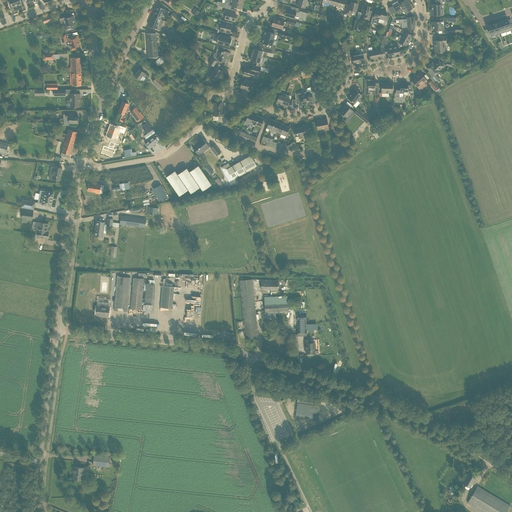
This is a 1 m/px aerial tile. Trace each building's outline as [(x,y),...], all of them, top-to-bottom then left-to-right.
[(242,3),(232,0),(229,0),(228,5),(231,6),(241,9),(242,3)] [(307,1),(302,0),(298,0),(297,6),(305,8),(307,1)] [(400,6),(399,7),(398,6),(394,9),(395,12),(399,11),(409,4),(407,1),(406,0),(404,0),(398,4),(400,6)] [(356,12),(357,8),(358,3),(351,1),(350,5),(347,4),(346,7),(345,12),(344,14),(351,16),(352,11),(356,12)] [(409,4),(399,11),(400,13),(403,11),(407,16),(410,16),(408,12),(412,9),(411,7),(409,4)] [(430,12),(431,16),(436,15),(441,15),(443,15),(442,8),(441,9),(440,5),(435,5),(435,4),(431,4),(431,8),(432,8),(432,11),(430,12)] [(363,18),(369,20),(370,15),(372,11),(369,10),(370,6),(363,5),(361,13),(364,14),(363,18)] [(165,15),(167,12),(167,11),(165,10),(165,9),(161,8),(157,6),(152,16),(161,19),(163,14),(165,15)] [(225,18),(229,20),(234,21),(236,14),(233,13),(234,10),(225,8),(223,13),(226,13),(225,18)] [(285,9),(283,16),(298,20),(300,13),(298,12),(285,9)] [(381,11),(378,22),(383,23),(382,24),(386,25),(387,22),(384,22),(387,12),(381,11)] [(186,23),(173,12),(169,16),(178,23),(179,22),(183,25),(186,23)] [(51,14),(42,18),(44,23),(50,21),(49,20),(52,19),(51,14)] [(74,29),(73,25),(76,24),(74,19),(73,19),(73,16),(70,17),(69,14),(59,16),(60,21),(65,20),(66,25),(64,26),(65,31),(74,29)] [(161,19),(152,16),(148,26),(159,30),(162,24),(159,23),(161,19)] [(272,26),(280,28),(282,29),(284,22),(282,21),(274,19),(272,26)] [(502,21),(506,32),(511,29),(511,26),(510,27),(507,19),(502,21)] [(221,25),(219,31),(229,33),(232,23),(227,22),(219,20),(218,24),(221,25)] [(431,22),(431,27),(432,27),(433,30),(438,30),(444,30),(443,21),(436,22),(431,22)] [(506,32),(502,21),(497,23),(500,34),(506,32)] [(500,34),(497,23),(492,24),(495,35),(500,34)] [(495,35),(492,24),(486,26),(489,34),(486,34),(489,39),(491,38),(491,37),(495,35)] [(279,36),(290,39),(291,34),(279,30),(275,30),(274,33),(279,35),(279,36)] [(162,35),(170,39),(178,42),(179,39),(172,35),(164,31),(162,35)] [(265,31),(264,37),(273,39),(274,33),(265,31)] [(405,31),(402,37),(410,41),(412,38),(411,37),(412,35),(405,31)] [(146,33),(147,48),(157,49),(156,33),(146,33)] [(77,40),(78,39),(77,35),(66,38),(65,35),(61,36),(62,42),(68,41),(71,50),(75,49),(75,47),(79,47),(77,40)] [(217,43),(224,45),(229,46),(231,39),(219,35),(217,43)] [(410,41),(402,37),(399,35),(397,40),(399,41),(399,42),(406,46),(407,44),(408,45),(410,41)] [(434,46),(435,53),(439,52),(445,52),(445,43),(448,43),(448,36),(444,37),(439,37),(439,40),(434,41),(435,41),(435,46),(434,46)] [(265,44),(264,47),(272,50),(272,49),(274,50),(277,40),(273,39),(264,37),(262,43),(265,44)] [(341,43),(345,53),(349,52),(345,41),(341,43)] [(394,56),(392,44),(389,45),(390,48),(384,49),(385,55),(388,54),(388,58),(394,56)] [(365,48),(365,51),(366,53),(368,52),(369,52),(370,60),(376,59),(375,50),(372,50),(372,47),(368,48),(367,45),(364,45),(365,48)] [(274,50),(272,49),(272,50),(264,47),(258,46),(257,49),(253,48),(251,54),(260,57),(262,51),(271,53),(274,53),(274,50)] [(308,54),(309,50),(296,46),(295,51),(308,54)] [(215,54),(218,55),(228,57),(228,55),(230,55),(230,52),(225,51),(226,48),(220,47),(219,50),(217,49),(216,54),(215,54)] [(157,49),(147,48),(148,57),(157,57),(157,49)] [(359,51),(356,52),(357,53),(359,63),(365,62),(363,54),(360,54),(359,51)] [(228,57),(218,55),(215,54),(216,54),(214,53),(212,59),(217,62),(221,64),(227,66),(228,60),(227,60),(228,57)] [(260,57),(251,54),(250,60),(259,63),(260,57)] [(70,73),(70,74),(80,73),(80,57),(71,58),(71,67),(69,67),(69,73),(70,73)] [(208,63),(214,66),(217,62),(212,59),(211,58),(208,63)] [(142,75),(147,67),(138,60),(133,69),(142,75)] [(430,78),(432,80),(434,83),(439,79),(435,75),(440,70),(439,70),(444,66),(439,60),(434,64),(432,62),(426,68),(429,71),(427,72),(432,77),(430,78)] [(243,75),(253,78),(254,73),(259,75),(261,67),(252,65),(251,69),(245,67),(243,75)] [(209,77),(216,81),(222,72),(215,67),(209,77)] [(142,75),(133,69),(128,75),(137,81),(142,75)] [(417,76),(412,81),(418,88),(426,80),(419,72),(416,75),(417,76)] [(80,73),(70,74),(70,85),(71,85),(71,86),(81,85),(80,73)] [(137,81),(128,75),(123,83),(132,89),(137,81)] [(152,82),(161,89),(165,84),(157,77),(152,82)] [(242,91),(249,93),(249,92),(250,93),(252,92),(253,89),(252,87),(248,86),(250,80),(245,79),(244,82),(241,81),(240,87),(242,88),(242,91)] [(364,91),(375,91),(375,95),(378,95),(378,83),(375,83),(375,80),(368,80),(368,79),(364,79),(364,91)] [(432,80),(428,83),(436,92),(439,89),(434,83),(432,80)] [(395,102),(402,102),(402,97),(399,97),(399,93),(403,93),(403,92),(407,92),(408,88),(408,83),(404,83),(404,82),(400,82),(400,86),(396,86),(395,91),(395,102)] [(381,93),(392,93),(393,83),(388,83),(388,84),(381,83),(381,93)] [(133,102),(135,105),(148,96),(146,93),(143,89),(135,95),(138,98),(133,102)] [(349,94),(350,94),(347,98),(354,104),(357,101),(358,102),(362,97),(361,96),(361,95),(354,89),(349,94)] [(316,100),(314,91),(311,92),(311,91),(305,92),(307,104),(307,105),(314,104),(313,100),(316,100)] [(307,104),(305,92),(299,93),(296,94),(298,102),(301,102),(301,105),(307,104)] [(80,93),(69,93),(69,100),(70,100),(70,107),(79,107),(79,101),(80,101),(80,93)] [(181,106),(189,98),(184,93),(182,96),(179,94),(174,100),(181,106)] [(276,102),(282,105),(284,97),(279,95),(276,102)] [(142,104),(145,108),(153,102),(150,98),(148,96),(135,105),(137,108),(142,104)] [(284,97),(282,105),(287,107),(290,99),(284,97)] [(169,110),(174,115),(181,106),(174,100),(168,106),(171,108),(169,110)] [(125,119),(122,118),(124,114),(128,104),(122,102),(118,112),(120,113),(118,120),(124,123),(125,119)] [(213,103),(213,108),(214,108),(215,116),(223,115),(222,102),(213,103)] [(144,117),(146,120),(159,111),(157,108),(155,104),(146,110),(149,114),(144,117)] [(340,112),(347,118),(353,111),(345,105),(340,112)] [(130,111),(137,122),(142,118),(135,108),(130,111)] [(356,109),(354,113),(361,118),(368,124),(371,121),(363,115),(356,109)] [(153,120),(156,123),(164,117),(161,114),(159,111),(146,120),(148,124),(153,120)] [(250,123),(253,115),(254,113),(251,112),(251,114),(248,113),(245,122),(250,124),(250,123)] [(250,123),(253,124),(252,126),(254,127),(255,125),(258,116),(256,115),(257,113),(254,112),(254,113),(253,115),(250,123)] [(60,125),(61,125),(70,126),(70,125),(69,125),(69,123),(78,123),(78,116),(74,116),(74,113),(66,113),(66,115),(63,115),(63,119),(60,119),(59,121),(59,122),(60,124),(60,125)] [(264,118),(258,116),(255,125),(260,127),(264,118)] [(270,132),(271,130),(275,121),(270,119),(266,128),(269,129),(268,131),(270,132)] [(315,122),(316,127),(317,130),(329,128),(327,119),(315,122)] [(271,130),(276,131),(280,123),(275,121),(271,130)] [(146,123),(141,126),(146,133),(151,129),(146,123)] [(276,131),(281,133),(284,125),(285,124),(280,123),(276,131)] [(298,128),(300,139),(302,138),(301,135),(305,135),(306,138),(306,141),(307,140),(304,124),(301,125),(302,127),(298,128)] [(336,137),(338,140),(342,138),(340,135),(335,124),(330,127),(336,137)] [(124,134),(126,128),(117,125),(116,127),(111,126),(107,136),(118,140),(120,132),(124,134)] [(281,133),(281,134),(286,136),(289,127),(284,125),(281,133)] [(298,139),(300,139),(298,128),(295,128),(294,126),(292,126),(294,137),(298,136),(298,139)] [(238,137),(244,140),(246,133),(249,127),(248,127),(246,129),(244,133),(242,132),(242,130),(241,130),(240,129),(239,130),(238,133),(239,133),(238,137)] [(77,132),(69,129),(67,135),(62,133),(60,139),(65,141),(61,152),(62,152),(61,155),(67,157),(68,154),(70,155),(77,132)] [(251,135),(249,142),(254,144),(257,138),(251,135)] [(154,139),(145,145),(149,150),(158,143),(154,139)] [(196,144),(196,143),(191,146),(195,150),(199,156),(202,154),(209,147),(202,139),(196,144)] [(292,143),(286,147),(289,150),(294,146),(296,145),(294,141),(292,143)] [(0,152),(6,154),(8,144),(0,142),(0,152)] [(103,146),(99,156),(111,160),(114,153),(111,152),(115,143),(110,142),(108,147),(103,146)] [(221,152),(214,145),(210,148),(217,156),(221,152)] [(229,182),(253,168),(257,166),(250,155),(230,167),(228,163),(221,167),(223,172),(229,182)] [(52,179),(59,181),(62,168),(52,166),(51,175),(53,175),(52,179)] [(166,177),(169,181),(179,196),(188,190),(190,193),(200,187),(202,191),(211,185),(201,170),(198,166),(189,172),(186,168),(177,175),(175,171),(166,177)] [(95,193),(99,194),(100,193),(103,194),(104,186),(101,185),(101,184),(97,183),(96,184),(89,183),(88,191),(95,192),(95,193)] [(153,189),(159,201),(167,197),(160,184),(153,189)] [(51,206),(53,193),(45,191),(40,190),(37,203),(42,204),(42,205),(51,206)] [(33,209),(35,202),(23,200),(21,207),(33,209)] [(146,207),(145,213),(157,215),(158,208),(146,207)] [(121,215),(119,224),(145,227),(146,219),(121,215)] [(97,236),(97,237),(98,237),(99,237),(102,237),(103,233),(106,233),(107,226),(112,227),(113,219),(107,218),(107,225),(104,224),(104,222),(96,221),(95,229),(96,229),(96,232),(94,232),(93,236),(97,236)] [(38,233),(38,238),(48,239),(48,232),(47,232),(48,228),(48,227),(49,225),(48,224),(37,222),(33,222),(32,228),(35,228),(35,232),(38,233)] [(114,310),(117,311),(118,308),(124,308),(124,311),(127,311),(130,278),(117,277),(114,310)] [(130,309),(141,310),(141,305),(143,279),(133,278),(130,309)] [(239,281),(244,334),(245,339),(258,337),(257,332),(252,280),(239,281)] [(261,290),(277,291),(277,280),(261,280),(261,290)] [(144,304),(153,305),(154,284),(146,284),(144,304)] [(160,307),(172,309),(174,287),(162,286),(160,307)] [(264,297),(265,313),(288,312),(288,304),(287,304),(287,296),(264,297)] [(97,302),(96,316),(101,316),(103,316),(108,317),(108,312),(109,303),(97,302)] [(306,336),(306,324),(306,313),(297,314),(297,325),(298,336),(306,336)] [(306,343),(305,343),(305,348),(306,348),(306,354),(310,354),(310,355),(313,354),(315,354),(314,344),(314,342),(310,342),(310,339),(306,340),(306,343)] [(319,406),(319,404),(299,401),(298,403),(297,403),(295,417),(318,420),(320,406),(319,406)] [(93,465),(109,467),(110,457),(94,455),(93,465)] [(73,479),(83,480),(84,468),(73,466),(73,471),(74,471),(73,479)] [(462,483),(466,485),(464,488),(467,489),(469,489),(470,487),(473,483),(475,478),(468,474),(465,480),(464,479),(462,483)] [(449,488),(459,495),(461,493),(451,485),(449,488)] [(467,503),(482,511),(505,511),(510,506),(477,486),(467,503)]
